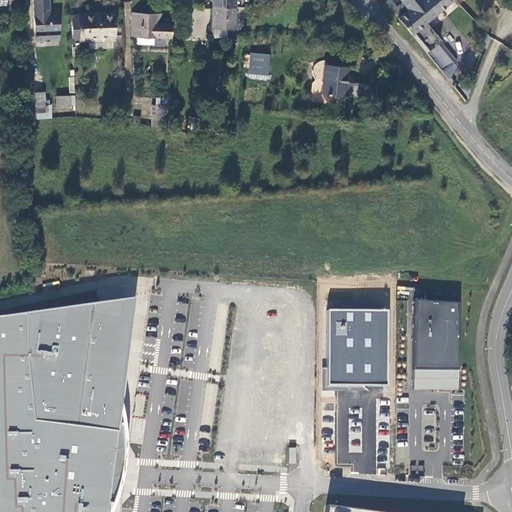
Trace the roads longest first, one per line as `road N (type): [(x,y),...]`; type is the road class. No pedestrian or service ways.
road 1 (unclassified): [(361,0),(511,179)]
road 2 (unclassified): [(303,484),(511,490)]
road 3 (unclassified): [(511,289),(495,357),(511,457)]
road 4 (unclassified): [(146,473),(303,484)]
